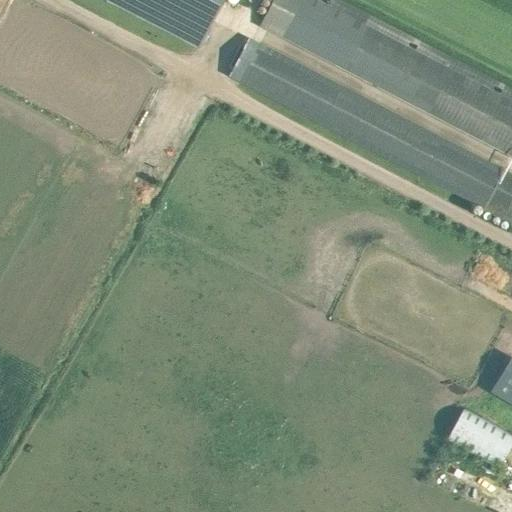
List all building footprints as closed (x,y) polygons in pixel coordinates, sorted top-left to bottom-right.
[(105,0),(196,47),(220,0),(105,0)] [(273,0),(260,26),(511,155),(511,88),(340,0),(273,0)] [(486,204),(511,218),(511,176),(259,42),(248,37),(244,46),(240,44),(230,64),(234,66),(233,69),(238,71),(235,78),(240,81),(483,208),(486,204)] [(479,387),(494,395),(483,415),(511,432),(511,359),(498,351),(479,387)] [(501,467),(511,448),(511,436),(466,411),(450,439),(501,467)]
